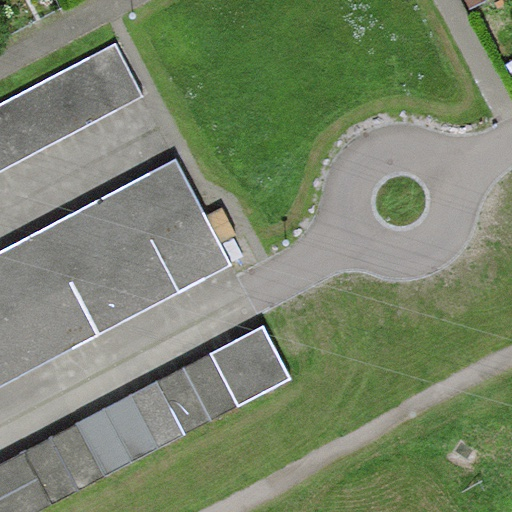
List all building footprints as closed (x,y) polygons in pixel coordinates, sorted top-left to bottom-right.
[(90,53),(120,110),(149,95),(119,38),(90,53)] [(64,68),(93,125),(120,110),(90,53),(64,68)] [(37,82),(66,139),(93,125),(64,68),(37,82)] [(12,94),(41,151),(66,139),(37,82),(12,94)] [(0,99),(0,137),(14,164),(41,151),(12,94),(0,99)] [(0,171),(14,164),(0,137),(0,171)] [(148,165),(177,219),(205,204),(176,150),(148,165)] [(122,179),(151,233),(177,219),(148,165),(122,179)] [(99,192),(128,245),(151,233),(122,179),(99,192)] [(72,206),(101,260),(128,245),(99,192),(72,206)] [(177,219),(208,275),(236,260),(205,204),(177,219)] [(44,221),(73,275),(101,260),(72,206),(44,221)] [(208,275),(177,219),(151,233),(182,289),(208,275)] [(16,236),(46,290),(73,275),(44,221),(16,236)] [(182,289),(151,233),(128,245),(159,302),(182,289)] [(0,244),(0,265),(20,303),(46,290),(16,236),(0,244)] [(159,302),(128,245),(101,260),(132,316),(159,302)] [(132,316),(101,260),(73,275),(104,331),(132,316)] [(0,314),(20,303),(0,265),(0,314)] [(104,331),(73,275),(46,290),(76,346),(104,331)] [(76,346),(46,290),(20,303),(51,360),(76,346)] [(51,360),(20,303),(0,314),(0,329),(24,374),(51,360)] [(233,342),(264,398),(290,384),(259,327),(233,342)] [(0,386),(24,374),(0,329),(0,386)] [(264,398),(233,342),(208,355),(239,412),(264,398)] [(239,412),(208,355),(182,369),(213,426),(239,412)] [(213,426),(182,369),(158,382),(188,439),(213,426)] [(188,439),(158,382),(129,397),(159,454),(188,439)] [(103,411),(133,468),(159,454),(129,397),(103,411)] [(133,468),(103,411),(77,424),(108,481),(133,468)] [(108,481),(77,424),(52,439),(82,495),(108,481)] [(82,495),(52,439),(27,451),(58,508),(82,495)] [(50,511),(58,508),(27,451),(0,465),(0,468),(23,511),(50,511)] [(0,511),(23,511),(0,468),(0,511)]
